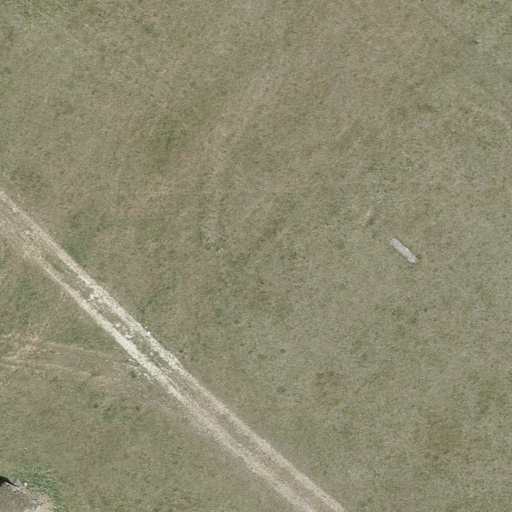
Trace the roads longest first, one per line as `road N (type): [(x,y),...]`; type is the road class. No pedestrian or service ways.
road 1 (track): [(335,511),(192,395),(0,206)]
road 2 (track): [(0,347),(192,395)]
